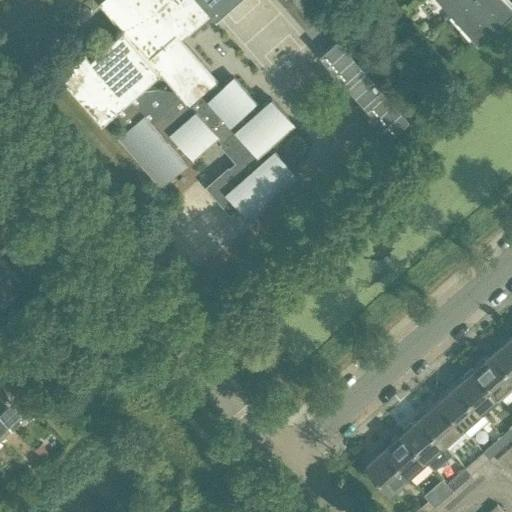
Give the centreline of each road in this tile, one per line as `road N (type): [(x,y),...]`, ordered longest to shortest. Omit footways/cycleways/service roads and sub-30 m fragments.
road 1 (residential): [(281,462),(0,141)]
road 2 (residential): [(281,462),(511,261)]
